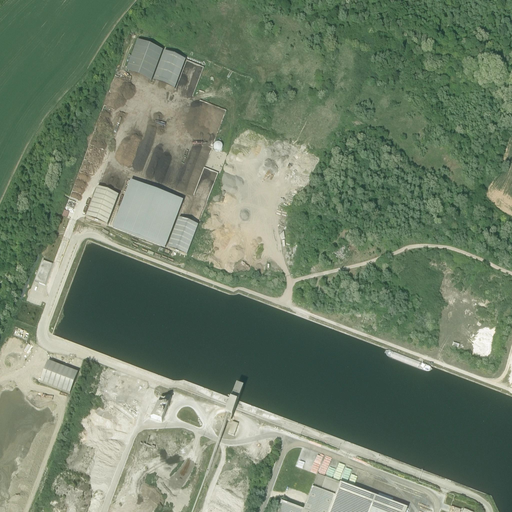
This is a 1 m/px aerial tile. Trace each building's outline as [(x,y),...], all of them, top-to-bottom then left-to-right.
[(163,52),(138,43),(127,73),(151,83),(163,52)] [(185,61),(165,53),(154,82),(174,90),(185,61)] [(222,146),(223,146),(223,142),(215,142),(215,151),(223,151),(222,146)] [(180,202),(128,183),(112,226),(165,245),(180,202)] [(118,197),(96,189),(85,219),(107,227),(118,197)] [(167,248),(186,255),(197,224),(179,218),(167,248)] [(35,282),(44,286),(53,264),(43,260),(35,282)] [(366,333),(365,335),(374,339),(377,340),(378,338),(380,332),(377,331),(375,337),(366,333)] [(40,384),(70,396),(79,374),(49,363),(40,384)] [(237,410),(237,408),(243,392),(237,390),(230,406),(225,420),(223,425),(230,428),(232,423),(237,410)] [(150,421),(162,426),(171,402),(160,397),(150,421)] [(232,426),(228,438),(234,440),(238,429),(232,426)] [(303,454),(298,471),(303,472),(305,466),(306,464),(303,463),(304,459),(307,460),(309,456),(303,454)] [(306,474),(318,477),(320,466),(314,465),(316,459),(309,457),(306,474)] [(405,511),(357,494),(340,487),(317,479),(312,492),(304,511),(296,511),(281,506),(278,511),(405,511)]
